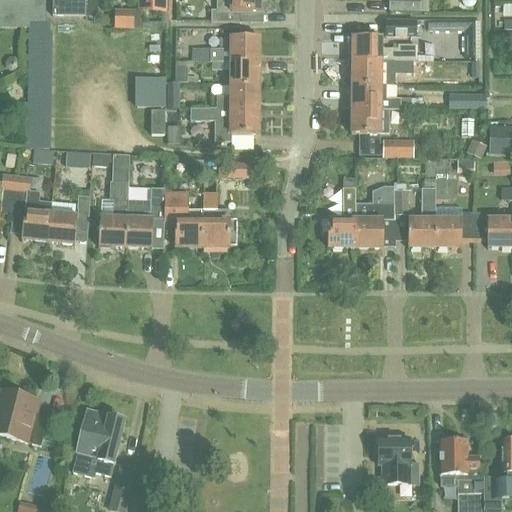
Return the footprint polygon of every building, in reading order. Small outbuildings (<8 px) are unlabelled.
[(0,0),(0,30),(29,31),(29,23),(45,23),(44,0),(0,0)] [(52,0),(52,18),(85,19),(85,0),(52,0)] [(85,0),(85,19),(97,19),(97,0),(85,0)] [(138,0),(138,11),(168,12),(168,0),(138,0)] [(216,0),(216,12),(212,12),(212,23),(240,24),(240,13),(260,13),(260,0),(216,0)] [(389,0),(388,13),(420,14),(420,13),(428,13),(428,0),(389,0)] [(466,9),(470,9),(474,7),(475,4),(476,0),(475,0),(461,0),(461,4),(463,7),(466,9)] [(114,31),(133,31),(134,13),(114,13),(114,31)] [(385,40),(416,40),(416,22),(385,22),(385,40)] [(29,23),(29,31),(29,34),(49,34),(49,23),(45,23),(29,23)] [(465,35),(465,60),(480,60),(480,24),(453,24),(453,25),(431,25),(431,35),(452,35),(465,35)] [(29,34),(29,44),(52,44),(52,34),(49,34),(29,34)] [(231,61),(260,61),(260,37),(231,37),(231,51),(210,51),(192,50),(192,63),(211,63),(211,64),(231,64),(231,61)] [(353,39),(353,63),(416,64),(416,47),(398,47),(398,51),(382,51),(382,39),(353,39)] [(29,44),(29,55),(52,55),(52,44),(29,44)] [(167,59),(165,46),(148,49),(150,62),(167,59)] [(29,55),(29,65),(52,66),(52,55),(29,55)] [(231,86),(260,86),(260,61),(231,61),(231,64),(231,86)] [(353,63),(353,87),(382,88),(382,76),(400,76),(400,77),(422,77),(422,65),(416,64),(353,63)] [(175,84),(179,84),(187,84),(188,64),(176,64),(175,84)] [(471,79),(479,79),(479,64),(471,64),(471,79)] [(29,65),(29,76),(51,76),(52,66),(29,65)] [(29,87),(51,87),(51,76),(29,76),(29,87)] [(136,80),(136,95),(165,95),(165,80),(136,80)] [(167,112),(179,112),(179,85),(167,85),(167,112)] [(217,110),(260,109),(260,86),(231,86),(231,98),(217,98),(217,110)] [(29,87),(28,97),(51,97),(51,87),(29,87)] [(353,87),(353,112),(382,112),(390,112),(401,113),(401,101),(387,101),(387,88),(382,88),(353,87)] [(136,95),(136,110),(166,110),(165,95),(136,95)] [(24,104),(25,108),(51,108),(51,97),(28,97),(28,104),(24,104)] [(458,111),(486,111),(486,97),(458,97),(458,111)] [(8,114),(20,114),(21,105),(8,104),(8,114)] [(24,108),(24,118),(51,119),(51,108),(25,108),(24,108)] [(214,145),(231,145),(232,135),(260,135),(260,109),(217,110),(217,111),(190,110),(190,124),(214,124),(214,145)] [(151,112),(151,136),(165,136),(164,111),(151,112)] [(382,112),(353,112),(352,136),(389,137),(390,112),(382,112)] [(178,130),(178,113),(167,114),(167,130),(178,130)] [(24,118),(24,129),(51,129),(51,119),(24,118)] [(24,129),(24,140),(51,140),(51,129),(24,129)] [(490,156),(511,156),(511,130),(490,130),(490,156)] [(24,140),(24,150),(51,150),(51,140),(24,140)] [(467,155),(480,161),(485,149),(472,144),(467,155)] [(382,145),(383,160),(413,160),(413,145),(382,145)] [(92,168),(108,169),(109,156),(92,155),(92,168)] [(67,156),(66,170),(75,170),(75,156),(67,156)] [(99,250),(126,251),(127,220),(128,185),(127,185),(128,176),(129,159),(112,157),(111,185),(110,184),(109,203),(113,203),(113,219),(100,219),(99,250)] [(446,180),(446,161),(434,161),(434,181),(434,202),(448,202),(448,181),(446,180)] [(191,178),(203,178),(203,163),(191,163),(191,178)] [(457,176),(474,176),(474,163),(457,163),(457,176)] [(221,164),(220,180),(250,181),(251,167),(221,164)] [(6,204),(13,205),(16,179),(2,177),(1,185),(0,184),(0,218),(3,191),(8,191),(6,204)] [(21,242),(48,244),(51,214),(52,205),(39,204),(40,195),(29,194),(31,181),(16,179),(13,205),(12,218),(10,236),(22,237),(21,242)] [(407,250),(434,250),(434,221),(434,202),(434,181),(425,181),(425,184),(423,184),(423,191),(421,191),(421,221),(407,221),(407,250)] [(500,203),(511,202),(511,190),(500,190),(500,203)] [(164,221),(164,195),(164,191),(151,191),(150,221),(155,221),(164,221)] [(321,223),(321,237),(328,237),(329,250),(354,249),(354,221),(356,221),(356,207),(356,191),(342,191),(341,221),(328,221),(328,223),(321,223)] [(395,193),(395,217),(409,217),(409,193),(395,193)] [(177,250),(202,250),(202,213),(188,213),(188,195),(164,195),(164,221),(164,230),(177,230),(177,250)] [(202,250),(229,250),(229,248),(237,248),(237,222),(229,222),(229,212),(218,212),(217,195),(202,195),(202,213),(202,250)] [(89,200),(77,199),(76,213),(88,214),(89,200)] [(354,221),(354,249),(381,249),(380,222),(395,221),(395,206),(356,206),(356,207),(356,221),(354,221)] [(48,244),(75,247),(76,237),(78,216),(51,214),(48,244)] [(126,251),(154,252),(155,221),(127,220),(126,251)] [(486,250),(511,250),(511,220),(487,221),(486,250)] [(434,250),(460,250),(460,221),(434,221),(434,250)] [(0,402),(0,438),(41,449),(48,418),(31,414),(34,401),(2,393),(0,402)] [(108,425),(86,419),(77,455),(72,475),(93,481),(95,475),(110,479),(113,467),(124,424),(109,420),(108,425)] [(484,511),(500,511),(500,502),(511,502),(511,439),(507,439),(505,442),(500,442),(500,474),(491,474),(491,482),(484,482),(484,511)] [(457,511),(484,511),(484,482),(479,482),(479,460),(466,460),(466,443),(452,443),(451,440),(446,440),(444,443),(440,443),(440,479),(441,479),(441,489),(457,489),(457,511)] [(382,468),(382,487),(418,486),(418,466),(410,467),(410,442),(378,442),(378,468),(382,468)] [(121,465),(113,496),(108,511),(124,511),(135,469),(121,465)] [(51,498),(60,474),(48,469),(39,493),(51,498)]
